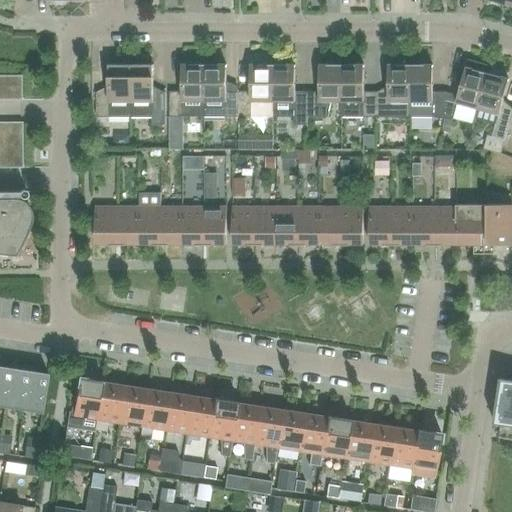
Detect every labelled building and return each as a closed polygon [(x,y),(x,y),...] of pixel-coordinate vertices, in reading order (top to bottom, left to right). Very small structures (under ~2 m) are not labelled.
[(478,108),(487,73),(490,64),(468,59),(466,67),(458,94),(446,91),(442,119),(443,119),(441,131),(449,132),(451,120),(453,120),(458,103),(478,108)] [(131,117),(131,65),(109,65),(109,92),(96,92),(96,117),(131,117)] [(153,65),(131,65),(131,117),(152,117),(152,125),(166,125),(166,92),(153,92),(153,65)] [(204,117),(204,65),(182,65),(182,92),(169,92),(169,117),(204,117)] [(238,117),(239,92),(226,92),(226,65),(204,65),(204,117),(238,117)] [(273,101),(273,65),(251,65),(251,92),(239,92),(238,117),(273,117),(273,101)] [(307,125),(307,117),(307,92),(295,92),(295,65),(273,65),(273,101),(273,117),(294,117),(294,125),(307,125)] [(342,102),(342,65),(319,65),(319,92),(307,92),(307,117),(328,117),(331,102),(342,102)] [(376,118),(376,92),(364,92),(364,65),(342,65),(342,102),(342,117),(376,118)] [(410,117),(410,65),(388,65),(388,92),(376,92),(376,118),(389,118),(410,117)] [(427,117),(442,119),(446,91),(433,91),(433,65),(410,65),(410,117),(427,117)] [(509,79),(487,73),(478,108),(498,114),(492,137),(505,140),(507,132),(511,113),(511,107),(502,105),(509,79)] [(0,99),(11,100),(11,75),(0,75),(0,99)] [(22,75),(11,75),(11,100),(22,100),(22,75)] [(0,167),(23,168),(22,122),(0,121),(0,167)] [(281,138),(281,124),(248,124),(248,138),(281,138)] [(379,144),(379,166),(399,166),(399,144),(379,144)] [(183,167),(197,168),(197,155),(183,155),(183,156),(183,167)] [(319,156),(319,168),(328,168),(328,156),(319,156)] [(216,161),(214,187),(229,188),(231,162),(216,161)] [(161,245),(161,207),(161,193),(139,193),(139,207),(139,245),(153,245),(161,245)] [(0,254),(15,256),(24,239),(31,221),(31,214),(29,207),(24,202),(19,199),(13,198),(0,198),(0,254)] [(511,204),(484,205),(484,254),(495,254),(495,245),(511,244),(511,204)] [(484,254),(484,205),(456,205),(456,207),(456,245),(474,245),(474,254),(484,254)] [(117,245),(117,207),(95,207),(95,245),(110,245),(117,245)] [(139,245),(139,207),(117,207),(117,245),(126,245),(139,245)] [(183,245),(183,207),(161,207),(161,245),(169,246),(169,245),(183,245)] [(205,246),(205,207),(183,207),(183,245),(196,245),(196,246),(205,246)] [(226,207),(205,207),(205,246),(212,245),(226,245),(226,207)] [(254,246),(254,207),(233,207),(232,245),(247,245),(247,246),(254,246)] [(276,245),(276,207),(254,207),(254,246),(263,246),(263,245),(276,245)] [(298,246),(298,207),(276,207),(276,245),(290,245),(290,246),(298,246)] [(320,245),(320,207),(298,207),(298,246),(306,246),(306,245),(320,245)] [(342,246),(342,207),(320,207),(320,245),(333,245),(333,246),(342,246)] [(363,207),(342,207),(342,246),(349,246),(349,245),(363,245),(363,207)] [(392,246),(392,207),(369,207),(369,245),(384,245),(384,246),(392,246)] [(413,245),(413,207),(392,207),(392,246),(400,246),(400,245),(413,245)] [(435,246),(435,207),(413,207),(413,245),(427,245),(427,246),(435,246)] [(456,245),(456,207),(435,207),(435,246),(443,246),(443,245),(456,245)] [(0,406),(6,408),(12,368),(0,366),(0,406)] [(23,410),(29,371),(12,368),(6,408),(23,410)] [(47,374),(29,371),(23,410),(41,413),(47,374)] [(96,420),(102,381),(79,377),(73,412),(68,411),(65,427),(94,432),(96,420)] [(511,426),(511,380),(501,378),(494,423),(511,426)] [(118,423),(124,387),(103,383),(103,381),(102,381),(96,420),(118,423)] [(141,427),(147,390),(124,387),(118,423),(141,427)] [(164,430),(169,394),(147,390),(141,427),(140,434),(148,436),(151,434),(152,428),(164,430)] [(186,434),(192,397),(169,394),(164,430),(186,434)] [(209,437),(215,399),(214,398),(213,401),(192,397),(186,434),(209,437)] [(231,441),(237,402),(215,399),(209,437),(219,439),(220,456),(229,457),(231,441)] [(238,402),(237,402),(231,441),(242,442),(242,458),(251,459),(254,444),(259,408),(238,404),(238,402)] [(276,448),(282,411),(259,408),(254,444),(265,446),(265,462),(274,464),(276,448)] [(299,451),(304,415),(282,411),(276,448),(299,451)] [(321,455),(327,416),(326,418),(304,415),(299,451),(310,453),(308,465),(319,467),(321,455)] [(344,458),(350,419),(327,416),(321,455),(344,458)] [(366,462),(372,425),(350,422),(351,419),(350,419),(344,458),(366,462)] [(389,465),(395,429),(372,425),(366,462),(389,465)] [(412,469),(418,430),(417,430),(416,432),(395,429),(389,465),(412,469)] [(434,478),(440,433),(418,430),(412,469),(411,474),(434,478)] [(120,450),(123,439),(110,435),(106,446),(120,450)] [(10,445),(0,442),(0,452),(9,454),(10,445)] [(68,445),(66,457),(89,460),(91,448),(68,445)] [(36,448),(25,447),(24,457),(34,458),(36,448)] [(112,449),(100,447),(97,461),(110,463),(112,449)] [(135,455),(123,453),(121,465),(133,467),(135,455)] [(157,470),(160,454),(149,453),(147,469),(157,470)] [(182,458),(160,454),(157,470),(179,474),(182,458)] [(143,487),(146,462),(134,460),(132,485),(143,487)] [(203,465),(192,463),(190,475),(201,477),(203,465)] [(204,466),(203,478),(214,480),(216,468),(204,466)] [(249,472),(231,469),(228,486),(246,489),(249,472)] [(296,471),(280,469),(276,490),(293,492),(296,471)] [(102,484),(104,475),(92,473),(90,487),(102,489),(102,484)] [(271,481),(248,477),(246,490),(269,493),(271,481)] [(306,481),(296,480),(294,492),(304,494),(306,481)] [(362,485),(344,483),(342,499),(360,502),(362,485)] [(134,511),(135,507),(113,504),(116,487),(102,484),(102,489),(101,493),(98,511),(134,511)] [(327,485),(326,497),(337,499),(339,487),(327,485)] [(98,511),(101,493),(102,489),(90,487),(88,487),(83,511),(54,507),(53,511),(98,511)] [(381,495),(368,493),(366,503),(379,505),(381,495)] [(396,496),(384,494),(382,506),(394,508),(396,496)] [(423,511),(433,511),(435,501),(411,497),(409,510),(423,511)] [(170,511),(172,504),(158,501),(157,511),(151,510),(152,501),(137,498),(135,507),(134,511),(170,511)] [(33,511),(34,507),(0,502),(0,511),(33,511)]
